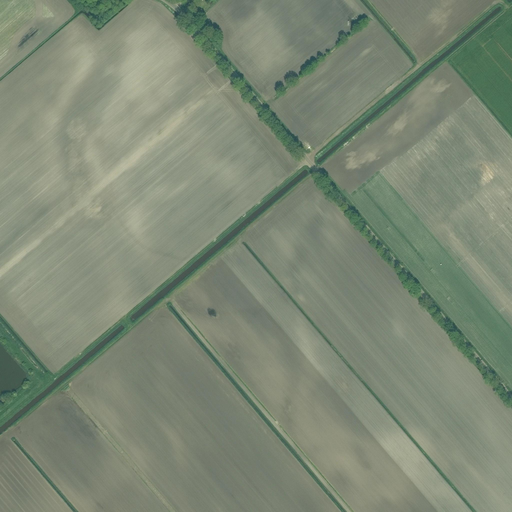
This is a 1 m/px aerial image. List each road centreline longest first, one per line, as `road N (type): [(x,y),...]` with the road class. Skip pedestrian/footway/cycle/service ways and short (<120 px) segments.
road 1 (unclassified): [(511,399),(163,0)]
road 2 (track): [(68,389),(172,511)]
